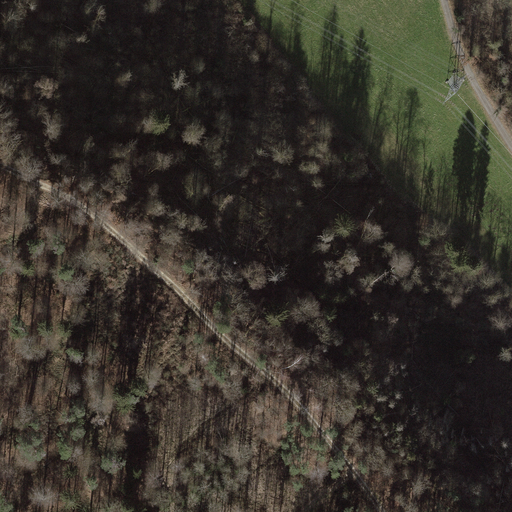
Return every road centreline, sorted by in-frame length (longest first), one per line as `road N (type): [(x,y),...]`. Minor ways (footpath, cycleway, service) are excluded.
road 1 (track): [(378,511),(286,393),(94,214),(0,166)]
road 2 (residential): [(511,146),(445,0)]
